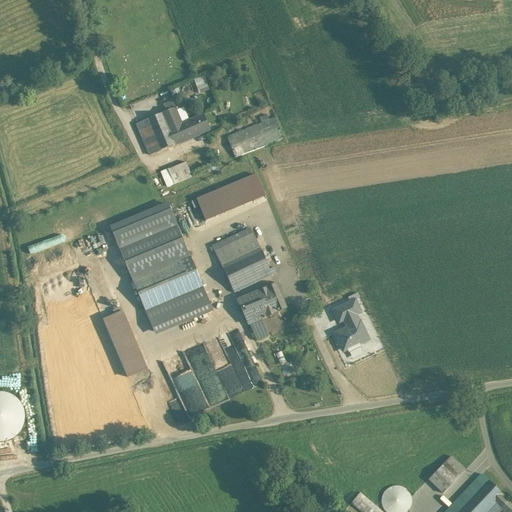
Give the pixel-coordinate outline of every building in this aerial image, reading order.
[(172,102),(163,106),(166,112),(175,108),(172,102)] [(166,112),(137,124),(150,155),(186,140),(179,125),(181,124),(175,108),(166,112)] [(181,124),(179,125),(186,140),(210,130),(203,115),(181,124)] [(275,117),(226,137),(235,158),(283,139),(275,117)] [(185,162),(168,170),(174,184),(191,177),(185,162)] [(168,170),(162,172),(168,187),(174,184),(168,170)] [(200,220),(262,198),(254,175),(192,197),(200,220)] [(223,269),(234,293),(272,276),(261,250),(253,234),(214,252),(223,269)] [(68,261),(88,318),(113,309),(99,270),(90,274),(89,270),(80,273),(75,259),(68,261)] [(132,280),(145,310),(192,291),(202,287),(196,273),(187,277),(180,260),(132,280)] [(275,285),(267,288),(267,289),(258,292),(268,316),(271,315),(270,313),(285,308),(275,285)] [(258,292),(238,301),(248,324),(249,324),(261,319),(268,316),(258,292)] [(354,298),(329,309),(337,327),(330,331),(339,352),(367,340),(356,314),(360,313),(354,298)] [(143,370),(121,311),(100,318),(123,378),(143,370)] [(261,319),(249,324),(257,341),(268,336),(261,319)] [(238,329),(203,345),(229,399),(263,383),(238,329)] [(21,428),(24,410),(9,395),(0,393),(0,440),(6,442),(21,428)] [(465,470),(451,457),(442,465),(456,479),(465,470)] [(456,479),(442,465),(428,480),(442,494),(456,479)] [(482,475),(445,511),(458,511),(488,481),(482,475)] [(488,481),(458,511),(483,511),(493,503),(502,494),(488,481)] [(410,507),(411,501),(410,495),(407,490),(402,487),(396,486),(390,487),(385,491),(382,496),(381,501),(382,507),(385,511),(406,511),(407,511),(410,507)] [(511,511),(511,503),(502,494),(493,503),(501,511),(502,511),(511,511)] [(493,503),(483,511),(499,511),(501,511),(493,503)]
